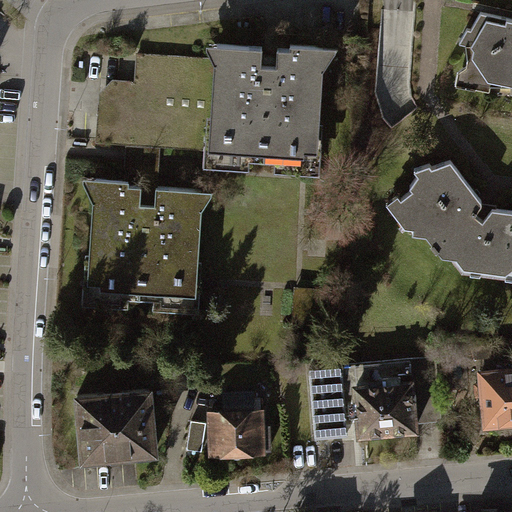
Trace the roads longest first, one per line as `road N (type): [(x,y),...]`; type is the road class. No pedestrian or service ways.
road 1 (residential): [(29,511),(23,365),(44,55),(55,17),(100,0)]
road 2 (residential): [(511,467),(102,511)]
